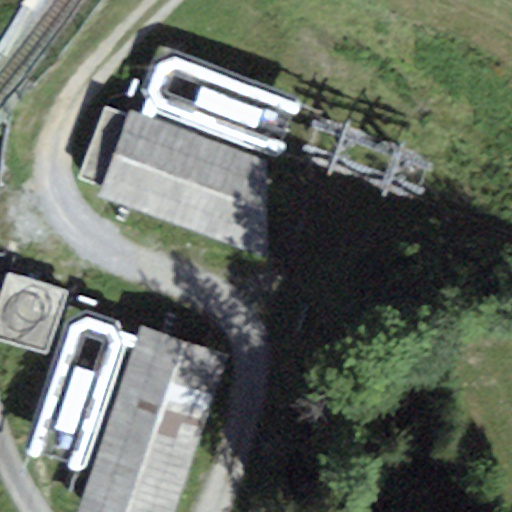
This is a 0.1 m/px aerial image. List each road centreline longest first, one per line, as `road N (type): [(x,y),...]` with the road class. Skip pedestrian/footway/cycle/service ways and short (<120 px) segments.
road 1 (track): [(165,0),(86,81),(60,126),(55,184),(63,208),(122,255),(239,309),(252,347)]
road 2 (track): [(252,347),(212,511)]
